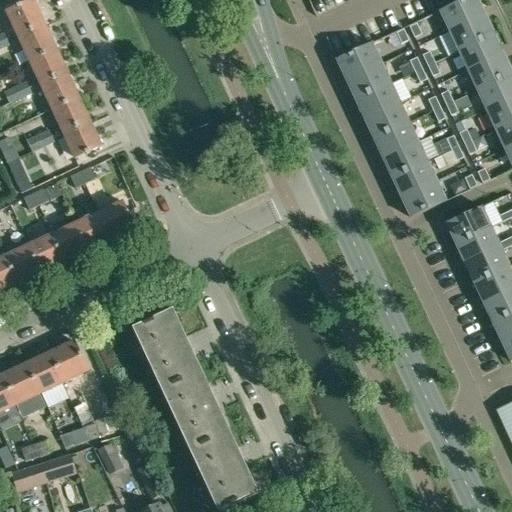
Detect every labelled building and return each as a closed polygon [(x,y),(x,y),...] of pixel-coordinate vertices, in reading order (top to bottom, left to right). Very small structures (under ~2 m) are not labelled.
[(466,0),(440,12),(450,33),(485,16),(477,0),(466,0)] [(7,13),(17,35),(27,30),(30,35),(46,27),(33,1),(21,6),(17,8),(17,9),(7,13)] [(485,16),(450,33),(459,52),(494,36),(485,16)] [(409,28),(414,39),(422,36),(417,25),(409,28)] [(17,35),(29,61),(56,49),(46,27),(30,35),(27,30),(17,35)] [(404,31),(396,34),(401,45),(409,41),(404,31)] [(4,35),(0,36),(0,50),(9,46),(4,35)] [(494,36),(459,52),(468,72),(503,55),(494,36)] [(337,61),(346,81),(382,65),(372,44),(337,61)] [(29,61),(39,83),(50,78),(52,83),(68,76),(56,49),(29,61)] [(428,67),(435,64),(430,53),(422,56),(428,67)] [(468,72),(477,92),(511,75),(511,73),(503,55),(468,72)] [(409,62),(415,73),(422,70),(417,59),(409,62)] [(435,64),(428,67),(433,78),(440,75),(435,64)] [(391,84),(382,65),(346,81),(355,101),(391,84)] [(427,81),(422,70),(415,73),(420,84),(427,81)] [(486,111),(511,98),(511,75),(477,92),(486,111)] [(50,78),(39,83),(52,110),(79,98),(68,76),(52,83),(50,78)] [(15,88),(21,99),(32,94),(26,83),(15,88)] [(391,84),(355,101),(364,120),(400,104),(391,84)] [(15,88),(4,93),(9,104),(21,99),(15,88)] [(441,95),(446,106),(453,103),(448,92),(441,95)] [(52,110),(62,132),(73,127),(75,132),(91,124),(79,98),(52,110)] [(428,101),(433,112),(440,109),(435,98),(428,101)] [(495,131),(511,122),(511,98),(486,111),(495,131)] [(453,103),(446,106),(451,117),(458,114),(453,103)] [(400,104),(364,120),(374,140),(409,123),(400,104)] [(445,120),(440,109),(433,112),(438,123),(445,120)] [(511,146),(511,122),(495,131),(504,150),(511,146)] [(418,143),(409,123),(374,140),(383,160),(418,143)] [(102,147),(91,124),(75,132),(73,127),(62,132),(75,159),(86,154),(86,155),(90,154),(89,153),(102,147)] [(464,145),(472,142),(466,131),(459,134),(464,145)] [(49,132),(38,137),(43,148),(54,143),(49,132)] [(32,153),(43,148),(38,137),(27,142),(32,153)] [(451,151),(459,148),(454,137),(446,141),(451,151)] [(472,142),(464,145),(469,156),(477,153),(472,142)] [(383,160),(392,179),(427,163),(418,143),(383,160)] [(459,148),(451,151),(456,162),(464,159),(459,148)] [(427,163),(392,179),(401,199),(437,182),(427,163)] [(80,174),(85,186),(95,181),(90,170),(80,174)] [(485,170),(477,173),(483,184),(490,181),(485,170)] [(85,186),(80,174),(70,179),(75,190),(85,186)] [(465,179),(469,190),(477,187),(472,176),(465,179)] [(401,199),(411,219),(437,207),(446,203),(437,182),(401,199)] [(33,196),(38,207),(48,203),(42,192),(33,196)] [(38,207),(33,196),(23,200),(29,211),(38,207)] [(97,214),(109,239),(132,229),(132,228),(127,218),(129,217),(127,213),(125,213),(121,203),(97,214)] [(446,225),(456,245),(491,228),(482,208),(446,225)] [(511,210),(497,218),(500,224),(511,218),(511,210)] [(109,239),(97,214),(74,225),(86,250),(109,239)] [(86,250),(74,225),(51,236),(63,261),(86,250)] [(500,248),(491,228),(456,245),(465,265),(500,248)] [(63,261),(51,236),(28,247),(40,272),(63,261)] [(502,252),(511,247),(511,244),(510,239),(499,244),(502,252)] [(40,272),(28,247),(5,257),(17,282),(40,272)] [(500,248),(465,265),(474,284),(510,268),(500,248)] [(0,290),(17,282),(5,257),(0,259),(0,290)] [(511,272),(510,268),(474,284),(483,304),(511,290),(511,272)] [(492,323),(511,314),(511,290),(483,304),(492,323)] [(133,330),(162,391),(202,373),(173,312),(133,330)] [(511,314),(492,323),(501,343),(511,338),(511,314)] [(511,362),(511,338),(501,343),(511,363),(511,362)] [(54,372),(61,385),(88,372),(81,359),(82,358),(80,354),(79,355),(73,343),(52,353),(60,370),(54,372)] [(52,353),(26,365),(40,395),(61,385),(54,372),(60,370),(52,353)] [(26,365),(5,375),(12,392),(7,394),(13,407),(40,395),(26,365)] [(202,373),(162,391),(190,452),(230,433),(202,373)] [(0,413),(13,407),(7,394),(12,392),(5,375),(0,377),(0,413)] [(511,405),(498,412),(511,442),(511,405)] [(86,435),(83,436),(85,442),(98,438),(94,426),(84,429),(86,435)] [(75,446),(85,442),(83,436),(86,435),(84,429),(71,434),(75,446)] [(230,433),(190,452),(217,511),(220,511),(258,494),(230,433)] [(34,453),(36,459),(49,454),(45,442),(34,446),(36,452),(34,453)] [(36,459),(34,453),(36,452),(34,446),(21,450),(25,462),(36,459)] [(114,448),(100,455),(110,477),(124,470),(114,448)] [(70,458),(41,467),(45,483),(75,473),(70,458)] [(41,467),(13,476),(18,491),(45,483),(41,467)] [(143,486),(149,500),(160,495),(154,481),(143,486)]
